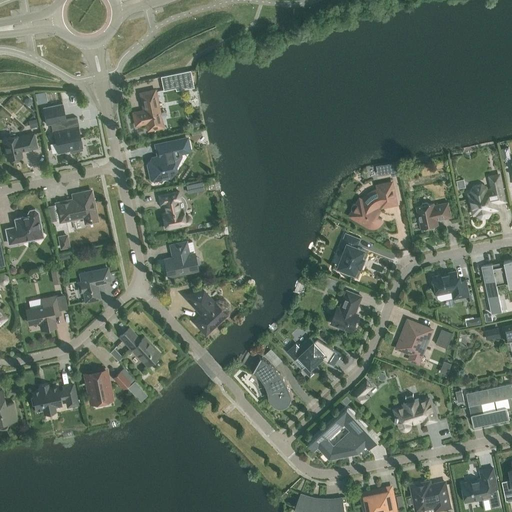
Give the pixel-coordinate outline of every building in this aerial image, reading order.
[(161,77),(162,86),(192,80),(190,71),(161,77)] [(162,125),(155,90),(143,93),(145,104),(143,107),(144,111),(142,112),(141,112),(138,113),(137,114),(135,112),(133,116),(135,125),(146,123),(147,128),(150,130),(160,128),(162,125)] [(46,101),(44,92),(36,94),(37,102),(46,101)] [(63,105),(63,104),(43,108),(46,125),(51,124),(52,132),(56,131),(58,142),(55,143),(57,153),(69,151),(70,153),(82,150),(82,148),(82,147),(78,127),(79,127),(77,118),(63,120),(60,105),(63,105)] [(37,148),(34,134),(18,137),(17,137),(11,138),(9,137),(5,138),(4,139),(3,140),(7,160),(14,159),(15,160),(19,159),(21,157),(22,157),(20,150),(24,150),(37,148)] [(190,152),(188,138),(159,144),(162,156),(152,158),(148,165),(151,179),(153,180),(170,177),(172,173),(170,163),(173,163),(176,159),(175,157),(180,156),(180,154),(190,152)] [(396,162),(387,164),(390,177),(398,175),(396,162)] [(505,201),(500,181),(491,182),(492,189),(486,190),(486,187),(482,185),(474,186),(471,191),(473,198),(470,198),(472,209),(476,208),(478,215),(481,218),(488,216),(490,213),(489,209),(493,209),(494,210),(497,209),(496,203),(505,201)] [(389,184),(388,183),(382,184),(380,186),(379,186),(380,192),(374,194),(369,198),(365,203),(360,200),(358,204),(357,204),(356,204),(355,204),(354,204),(353,205),(352,206),(352,207),(352,208),(352,209),(353,210),(354,211),(351,215),(352,216),(353,218),(358,221),(360,220),(368,225),(369,225),(370,225),(371,226),(373,226),(374,226),(375,225),(376,225),(378,224),(378,223),(379,224),(380,223),(380,222),(381,222),(381,221),(381,220),(382,220),(377,217),(380,212),(375,208),(377,206),(379,204),(382,203),(383,206),(396,203),(392,183),(389,184)] [(180,200),(178,191),(159,196),(160,204),(164,203),(166,213),(162,214),(166,229),(187,224),(188,224),(189,223),(190,222),(190,221),(190,220),(190,219),(190,218),(189,217),(188,216),(187,216),(186,216),(184,216),(182,209),(179,210),(177,201),(180,200)] [(75,219),(83,217),(85,223),(97,221),(92,196),(56,203),(56,200),(55,200),(60,222),(75,219)] [(428,203),(426,202),(423,203),(421,205),(422,206),(417,207),(421,228),(433,226),(432,222),(437,221),(437,220),(451,217),(448,203),(434,206),(433,203),(429,204),(428,203)] [(35,211),(33,210),(31,211),(29,212),(28,214),(28,216),(15,219),(17,227),(6,229),(9,244),(43,237),(38,214),(37,212),(35,211)] [(70,248),(67,234),(57,236),(60,250),(70,248)] [(359,239),(346,234),(341,248),(345,250),(338,267),(342,268),(341,271),(350,275),(351,272),(355,273),(358,266),(361,267),(364,258),(362,257),(364,250),(356,247),(359,239)] [(189,254),(186,242),(170,245),(173,257),(164,259),(168,276),(198,270),(197,265),(199,264),(200,263),(199,259),(197,258),(195,258),(194,253),(189,254)] [(511,286),(511,259),(504,261),(505,265),(493,268),(492,264),(481,266),(488,298),(499,295),(497,285),(508,282),(509,287),(511,286)] [(63,283),(60,268),(51,270),(54,285),(63,283)] [(110,282),(107,269),(80,274),(82,282),(78,283),(80,292),(84,291),(86,302),(100,299),(97,285),(110,282)] [(459,281),(457,271),(448,273),(447,274),(433,277),(433,279),(433,281),(433,285),(435,285),(436,291),(443,289),(444,291),(445,292),(452,291),(453,299),(469,295),(466,280),(459,281)] [(362,296),(347,290),(340,308),(337,307),(331,322),(333,323),(334,325),(338,327),(340,326),(352,331),(353,328),(355,327),(357,323),(356,321),(358,315),(355,314),(362,296)] [(214,303),(203,291),(184,296),(200,313),(202,313),(201,316),(200,316),(194,321),(205,334),(226,314),(229,310),(228,304),(225,301),(220,300),(215,302),(214,303)] [(60,314),(56,296),(42,299),(44,306),(27,310),(30,324),(40,321),(41,329),(55,326),(53,315),(60,314)] [(492,321),(490,313),(483,315),(485,322),(492,321)] [(432,329),(408,320),(397,348),(412,354),(409,359),(419,363),(432,329)] [(511,324),(503,327),(506,342),(511,340),(511,324)] [(140,340),(129,328),(119,337),(131,350),(131,349),(147,366),(151,363),(153,364),(158,360),(156,358),(160,354),(144,337),(140,340)] [(499,328),(485,331),(486,339),(500,337),(499,328)] [(453,333),(442,329),(436,344),(447,348),(453,333)] [(296,343),(288,351),(310,376),(318,368),(319,369),(315,364),(321,358),(334,366),(342,354),(318,338),(315,341),(310,336),(310,337),(311,338),(300,347),(296,343)] [(122,358),(114,349),(110,353),(118,362),(122,358)] [(260,356),(258,355),(258,356),(260,357),(261,357),(255,367),(265,375),(269,381),(266,383),(262,378),(262,379),(259,375),(257,373),(256,373),(254,371),(252,370),(250,369),(250,370),(253,371),(254,372),(256,374),(259,376),(260,377),(262,379),(263,380),(264,382),(265,384),(266,386),(267,389),(268,391),(268,393),(269,396),(269,398),(269,399),(269,401),(270,401),(270,398),(270,399),(270,400),(270,401),(271,402),(271,403),(272,404),(274,406),(275,407),(276,407),(276,408),(278,408),(279,408),(280,409),(282,409),(283,408),(285,408),(286,407),(287,407),(288,406),(289,405),(289,404),(290,403),(290,402),(291,401),(291,400),(291,399),(291,398),(292,398),(292,400),(293,400),(293,398),(292,396),(292,394),(291,393),(290,391),(290,389),(288,385),(286,382),(285,380),(283,376),(280,373),(277,369),(274,366),(273,365),(271,363),(269,362),(267,361),(264,358),(260,356)] [(379,373),(384,382),(391,378),(387,370),(379,373)] [(104,372),(87,375),(92,401),(110,397),(104,372)] [(131,383),(120,372),(113,378),(123,390),(131,383)] [(367,381),(352,395),(361,404),(366,398),(363,395),(372,386),(367,381)] [(511,396),(511,383),(466,393),(474,427),(509,420),(507,411),(511,409),(511,399),(511,396)] [(49,388),(48,384),(40,386),(40,390),(32,392),(35,410),(43,408),(44,414),(55,411),(54,406),(61,404),(60,399),(66,398),(68,406),(77,404),(73,384),(64,386),(65,390),(58,392),(57,386),(49,388)] [(141,387),(134,394),(141,402),(149,395),(141,387)] [(5,404),(2,390),(0,390),(0,428),(1,429),(2,429),(3,429),(4,429),(5,428),(6,427),(7,427),(7,426),(8,426),(8,425),(8,424),(8,423),(8,422),(17,420),(13,403),(5,404)] [(464,401),(461,390),(455,392),(458,402),(464,401)] [(395,419),(397,419),(399,426),(401,428),(402,430),(404,430),(406,430),(408,429),(410,427),(410,425),(410,423),(411,423),(424,419),(425,423),(436,420),(429,399),(419,402),(419,399),(403,403),(404,406),(394,409),(397,417),(395,417),(395,419)] [(378,441),(347,408),(308,445),(314,451),(319,447),(326,455),(333,458),(358,452),(365,446),(368,450),(378,441)] [(472,481),(462,483),(465,498),(466,502),(481,498),(484,511),(501,507),(493,468),(480,471),(482,479),(477,480),(476,481),(473,482),(472,481)] [(511,479),(502,481),(506,501),(507,500),(507,501),(511,499),(511,469),(510,470),(511,479)] [(450,507),(445,482),(430,485),(426,482),(414,484),(412,489),(416,508),(419,510),(427,508),(429,505),(434,504),(436,511),(436,510),(450,507)] [(396,511),(391,487),(362,493),(365,511),(396,511)] [(304,495),(301,494),(295,508),(300,510),(305,511),(304,511),(344,511),(342,498),(337,498),(332,499),(330,499),(327,499),(325,499),(323,499),(318,498),(315,498),(311,497),(308,496),(306,496),(304,495)]
